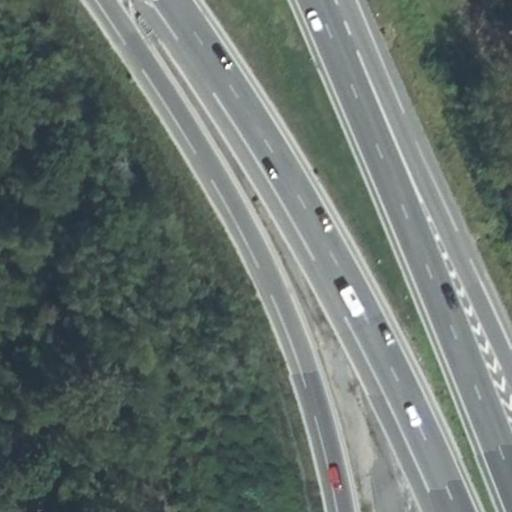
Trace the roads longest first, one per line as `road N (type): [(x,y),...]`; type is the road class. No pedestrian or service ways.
road 1 (motorway): [(171,0),(284,171),(360,306),(457,511)]
road 2 (motorway): [(105,0),(229,193),(311,372),(345,511)]
road 3 (motorway): [(511,482),(313,0)]
road 4 (motorway): [(511,374),(325,0)]
road 5 (track): [(511,218),(420,0)]
